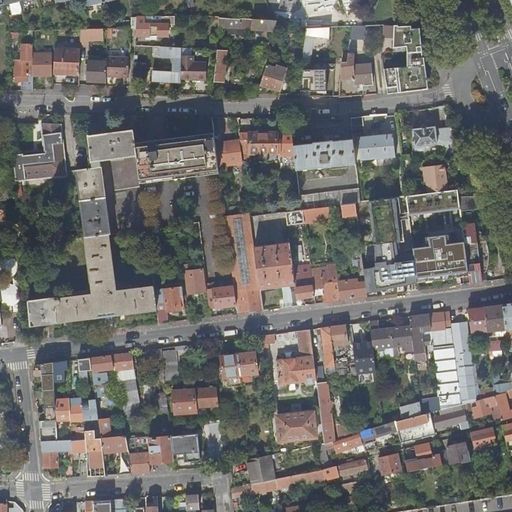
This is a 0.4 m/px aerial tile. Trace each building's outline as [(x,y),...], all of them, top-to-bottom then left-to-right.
[(137,17),(134,17),(134,27),(136,28),(136,36),(146,36),(146,39),(148,39),(148,36),(157,36),(157,28),(150,28),(150,24),(167,23),(167,22),(168,22),(168,19),(170,19),(170,17),(168,17),(168,16),(137,17)] [(276,20),(220,17),(219,27),(229,28),(228,35),(236,35),(235,38),(247,38),(248,28),(261,29),(261,32),(268,33),(268,30),(273,30),(276,20)] [(422,57),(420,28),(411,29),(411,25),(398,27),(398,25),(394,26),(394,48),(407,46),(407,67),(383,69),(388,94),(422,90),(426,82),(424,57),(422,57)] [(364,39),(365,26),(352,26),(350,39),(364,39)] [(302,57),(310,58),(315,36),(320,36),(319,27),(307,28),(302,57)] [(103,29),(81,30),(80,38),(80,39),(80,44),(88,44),(88,39),(103,39),(103,29)] [(33,75),(33,54),(32,31),(31,31),(25,31),(14,31),(14,37),(20,37),(23,37),(23,45),(22,45),(22,61),(15,61),(15,76),(15,81),(27,82),(27,91),(33,90),(33,79),(33,75)] [(315,36),(310,58),(315,58),(320,36),(315,36)] [(54,71),(79,72),(80,44),(80,39),(80,38),(75,38),(74,50),(55,49),(54,71)] [(264,41),(261,52),(266,52),(269,43),(264,41)] [(176,57),(176,63),(179,63),(180,47),(153,46),(152,55),(176,57)] [(352,49),(349,49),(348,48),(348,52),(347,57),(348,57),(348,58),(347,62),(342,62),(340,79),(354,77),(354,83),(373,82),(371,64),(353,65),(354,54),(351,53),(352,49)] [(224,82),(227,50),(217,50),(214,81),(224,82)] [(51,53),(33,54),(33,75),(41,76),(41,78),(44,78),(44,76),(52,75),(51,53)] [(119,63),(119,55),(114,55),(114,62),(109,62),(107,62),(107,70),(106,77),(108,77),(124,78),(128,78),(129,63),(124,63),(119,63)] [(176,57),(152,55),(152,58),(169,60),(176,63),(176,57)] [(195,55),(182,55),(182,70),(181,80),(207,81),(207,61),(195,61),(195,55)] [(148,59),(135,60),(134,77),(147,77),(148,59)] [(87,71),(85,71),(85,80),(106,81),(106,77),(107,70),(107,62),(88,61),(88,64),(87,71)] [(310,63),(304,64),(302,80),(301,84),(309,85),(309,80),(310,65),(310,63)] [(153,81),(178,82),(179,70),(176,70),(176,66),(154,64),(153,81)] [(276,68),(273,67),(266,65),(257,93),(258,93),(267,93),(267,87),(280,91),(287,68),(277,65),(276,68)] [(310,65),(309,80),(325,81),(324,85),(330,85),(331,67),(310,65)] [(292,80),(290,94),(300,94),(301,84),(302,80),(292,80)] [(364,134),(362,117),(350,118),(353,135),(364,134)] [(66,175),(61,125),(43,124),(45,142),(46,152),(18,155),(17,149),(13,149),(13,150),(16,179),(50,175),(50,177),(66,175)] [(449,144),(453,144),(451,127),(436,129),(435,127),(413,130),(415,147),(416,146),(416,150),(424,149),(424,146),(438,144),(449,148),(449,144)] [(101,160),(137,156),(136,145),(136,142),(134,130),(89,136),(89,135),(88,135),(92,160),(89,161),(90,168),(76,170),(76,171),(77,171),(81,208),(85,237),(108,234),(110,234),(102,168),(102,166),(101,166),(101,160)] [(278,156),(295,155),(293,145),(292,130),(239,130),(241,141),(243,159),(250,158),(250,152),(278,152),(278,156)] [(188,139),(214,136),(214,132),(188,135),(136,142),(136,145),(188,139)] [(395,151),(401,150),(400,144),(394,145),(393,134),(358,137),(360,160),(396,156),(395,151)] [(192,172),(218,168),(218,165),(215,144),(214,136),(188,139),(136,145),(137,156),(138,168),(140,178),(192,172)] [(296,170),(357,164),(353,139),(333,141),(333,140),(313,142),(313,143),(293,145),(295,155),(296,170)] [(241,141),(215,144),(218,165),(243,162),(243,159),(241,141)] [(444,149),(445,157),(454,156),(453,148),(444,149)] [(426,174),(428,193),(448,190),(444,164),(422,167),(423,174),(426,174)] [(193,175),(219,171),(218,168),(192,172),(140,178),(140,181),(193,175)] [(360,189),(299,197),(301,210),(303,210),(330,207),(347,204),(356,203),(362,202),(360,189)] [(448,190),(428,193),(407,196),(409,216),(461,209),(460,195),(459,189),(448,190)] [(462,212),(487,209),(482,195),(460,195),(461,209),(462,212)] [(405,242),(399,197),(369,201),(377,267),(364,268),(366,282),(368,297),(407,292),(406,284),(418,283),(414,254),(401,256),(399,242),(405,242)] [(349,217),(357,216),(356,203),(347,204),(349,217)] [(330,207),(303,210),(305,223),(316,222),(315,218),(331,215),(330,207)] [(0,220),(12,219),(20,218),(19,213),(16,214),(15,208),(0,209),(0,220)] [(250,213),(224,215),(233,281),(236,305),(237,314),(253,312),(263,310),(260,288),(255,248),(250,217),(250,213)] [(49,242),(50,242),(64,240),(62,225),(47,226),(49,242)] [(478,235),(476,225),(463,226),(466,242),(470,276),(471,284),(483,282),(482,275),(487,274),(487,272),(488,269),(489,265),(489,260),(489,256),(489,253),(488,251),(486,244),(484,239),(482,235),(481,234),(478,235)] [(58,297),(56,297),(58,322),(98,316),(97,312),(116,309),(117,314),(157,309),(156,303),(154,290),(154,286),(116,291),(108,234),(85,237),(87,246),(93,294),(59,298),(58,297)] [(414,249),(414,254),(418,283),(470,276),(466,242),(450,244),(448,235),(426,237),(428,247),(414,249)] [(284,244),(289,284),(295,283),(293,266),(290,243),(284,244)] [(276,245),(280,285),(289,284),(284,244),(276,245)] [(280,285),(276,245),(255,248),(260,288),(280,285)] [(0,273),(17,274),(18,257),(0,255),(0,273)] [(305,297),(308,297),(315,296),(312,277),(311,269),(311,264),(293,266),(295,283),(298,306),(306,305),(306,300),(305,297)] [(311,269),(312,277),(329,275),(330,283),(340,281),(337,264),(328,265),(328,267),(311,269)] [(194,293),(198,292),(205,291),(202,269),(188,271),(187,265),(184,265),(187,294),(194,293)] [(342,300),(340,281),(330,283),(329,275),(312,277),(315,296),(316,304),(330,302),(342,300)] [(358,279),(340,281),(342,300),(354,299),(368,297),(366,282),(358,283),(358,279)] [(210,308),(236,305),(233,281),(207,284),(210,308)] [(14,306),(14,311),(19,311),(18,285),(0,285),(1,307),(14,306)] [(181,309),(180,296),(183,296),(182,287),(154,290),(156,303),(165,302),(166,308),(157,310),(159,324),(168,323),(167,311),(181,309)] [(31,326),(58,322),(56,297),(29,302),(30,318),(31,326)] [(511,303),(504,304),(485,307),(487,330),(488,334),(488,336),(497,335),(497,330),(507,329),(511,328),(511,303)] [(471,332),(487,330),(485,307),(476,308),(468,309),(471,332)] [(431,331),(451,328),(450,324),(450,323),(449,311),(438,313),(429,314),(431,330),(431,331)] [(422,331),(431,330),(429,314),(420,315),(410,317),(411,325),(415,359),(427,358),(425,343),(423,343),(422,331)] [(379,350),(382,349),(382,348),(388,347),(393,347),(391,328),(379,329),(378,321),(370,322),(372,341),(377,340),(379,350)] [(451,323),(462,404),(464,404),(470,402),(476,400),(477,400),(466,321),(451,323)] [(333,345),(348,343),(346,325),(340,326),(330,327),(333,345)] [(393,347),(399,346),(408,345),(409,355),(409,360),(415,359),(411,325),(392,328),(391,328),(393,347)] [(333,377),(337,376),(335,359),(333,350),(333,345),(330,327),(321,328),(317,328),(318,335),(322,334),(327,367),(331,367),(333,377)] [(433,348),(453,345),(451,328),(431,331),(432,342),(433,348)] [(294,382),(317,380),(316,369),(311,329),(298,331),(301,357),(276,360),(277,371),(275,371),(275,375),(278,375),(279,384),(288,383),(289,390),(295,389),(294,382)] [(425,343),(432,342),(431,331),(431,330),(422,331),(423,343),(425,343)] [(263,356),(267,355),(268,355),(267,345),(275,344),(274,334),(261,336),(263,356)] [(356,365),(357,375),(370,373),(376,373),(374,359),(373,350),(372,341),(353,343),(356,365)] [(453,345),(433,348),(439,397),(441,408),(441,409),(446,408),(461,404),(453,345)] [(379,350),(373,350),(374,359),(394,357),(394,356),(393,348),(382,349),(382,350),(379,351),(379,350)] [(149,357),(163,355),(162,352),(162,349),(148,350),(149,357)] [(176,351),(162,352),(163,355),(165,381),(180,379),(176,351)] [(256,352),(238,354),(240,375),(258,373),(256,352)] [(115,370),(134,368),(132,353),(112,355),(113,361),(114,368),(115,370)] [(223,378),(240,375),(238,354),(220,356),(223,378)] [(113,361),(112,355),(106,356),(102,356),(91,358),(92,370),(93,372),(93,374),(95,388),(96,398),(107,396),(107,399),(110,399),(105,370),(107,369),(114,368),(113,361)] [(163,355),(149,357),(154,413),(169,411),(168,405),(167,391),(165,381),(163,355)] [(346,357),(335,359),(337,376),(337,382),(357,379),(357,375),(356,365),(347,367),(346,357)] [(92,370),(91,358),(85,358),(79,359),(80,371),(92,370)] [(70,370),(69,360),(64,361),(53,363),(54,383),(67,381),(67,371),(70,370)] [(42,376),(43,390),(54,390),(54,383),(53,363),(38,365),(34,371),(34,376),(42,376)] [(134,368),(115,370),(122,414),(142,410),(134,368)] [(323,368),(316,369),(317,380),(322,423),(331,422),(327,382),(325,382),(323,368)] [(357,379),(358,384),(371,382),(370,373),(357,375),(357,379)] [(511,381),(511,382),(511,384),(509,385),(509,382),(501,385),(494,386),(494,387),(495,394),(508,391),(511,388),(511,387),(511,381)] [(494,387),(479,389),(480,399),(495,394),(494,387)] [(511,412),(511,413),(510,409),(507,398),(511,396),(511,387),(511,388),(508,391),(495,394),(498,405),(501,420),(511,417),(511,412)] [(173,391),(174,405),(174,409),(172,409),(172,416),(175,416),(175,414),(196,412),(196,411),(199,410),(199,406),(218,405),(216,388),(173,391)] [(45,412),(38,413),(39,421),(56,421),(55,400),(54,390),(43,390),(36,391),(37,398),(44,397),(45,412)] [(498,405),(495,394),(480,399),(477,400),(476,400),(478,405),(471,407),(470,402),(464,404),(465,409),(466,413),(472,411),(473,411),(475,418),(493,412),(492,407),(498,405)] [(71,423),(84,422),(83,418),(82,403),(82,397),(69,398),(69,395),(63,396),(63,399),(55,400),(56,421),(56,422),(71,421),(71,423)] [(439,397),(420,399),(421,405),(421,413),(441,408),(439,397)] [(84,420),(101,419),(100,398),(83,399),(84,420)] [(448,414),(464,410),(465,409),(464,404),(462,404),(461,404),(446,408),(447,412),(447,411),(448,414)] [(421,405),(400,408),(401,413),(401,418),(421,413),(421,405)] [(495,422),(501,420),(498,405),(492,407),(493,412),(495,422)] [(447,411),(447,412),(444,412),(445,415),(434,417),(437,428),(467,420),(464,410),(448,414),(447,411)] [(314,412),(277,416),(280,441),(316,437),(314,412)] [(401,419),(396,421),(398,430),(406,428),(411,426),(412,430),(424,426),(425,432),(434,430),(433,424),(430,412),(422,414),(401,419)] [(389,416),(390,423),(396,421),(401,419),(401,418),(401,413),(389,416)] [(101,438),(112,437),(109,418),(99,419),(100,429),(100,432),(101,438)] [(57,435),(56,422),(56,421),(39,421),(40,427),(41,441),(57,440),(57,435)] [(381,436),(386,434),(398,430),(396,421),(390,423),(383,425),(364,431),(361,432),(364,443),(373,440),(373,438),(381,436)] [(511,422),(503,425),(507,443),(511,441),(511,422)] [(338,440),(345,437),(343,426),(343,423),(336,424),(338,440)] [(358,433),(356,426),(356,423),(343,426),(345,437),(358,433)] [(72,453),(79,452),(86,452),(84,431),(84,427),(76,428),(77,441),(72,441),(72,453)] [(100,432),(100,429),(84,431),(86,452),(89,452),(91,476),(99,475),(105,475),(104,453),(128,451),(126,439),(126,436),(112,437),(101,438),(100,432)] [(478,448),(491,445),(487,429),(471,432),(475,449),(478,448)] [(171,435),(171,436),(174,460),(184,459),(184,462),(200,460),(197,433),(171,435)] [(152,462),(174,460),(171,436),(164,437),(163,434),(160,435),(161,437),(149,438),(151,452),(152,462)] [(325,446),(317,447),(323,466),(334,464),(332,459),(329,460),(325,450),(335,447),(337,452),(352,447),(358,445),(363,443),(360,434),(325,446)] [(126,439),(128,451),(132,473),(142,472),(150,472),(149,463),(152,462),(151,452),(149,438),(149,437),(126,439)] [(65,452),(66,478),(74,477),(73,459),(72,453),(72,441),(72,440),(65,440),(57,440),(41,441),(42,447),(44,452),(44,459),(44,467),(59,467),(58,446),(68,446),(68,452),(65,452)] [(467,451),(465,442),(447,446),(448,450),(451,462),(472,457),(470,451),(467,451)] [(406,450),(403,451),(408,470),(426,467),(424,459),(429,458),(433,457),(429,443),(415,446),(418,458),(409,460),(406,450)] [(365,450),(332,459),(334,464),(366,455),(365,450)] [(451,462),(448,450),(440,452),(441,458),(443,463),(451,462)] [(275,479),(271,454),(250,458),(247,458),(253,484),(275,479)] [(379,458),(383,474),(401,470),(397,454),(379,458)] [(365,459),(339,465),(342,476),(368,469),(365,459)] [(80,465),(81,477),(88,476),(88,473),(87,464),(81,465),(80,465)] [(337,475),(334,464),(323,466),(324,469),(327,477),(337,475)] [(429,479),(426,467),(408,470),(411,483),(429,479)] [(303,484),(318,481),(324,480),(324,484),(327,483),(326,479),(327,479),(327,477),(324,469),(275,479),(253,484),(252,484),(254,493),(276,489),(276,493),(282,492),(281,488),(287,487),(291,486),(293,486),(303,484)] [(372,491),(380,489),(377,477),(371,478),(370,478),(372,491)] [(363,487),(362,480),(339,485),(341,492),(363,487)] [(251,485),(232,489),(234,497),(253,494),(251,485)] [(194,494),(186,495),(186,511),(195,511),(195,509),(199,509),(198,494),(194,494)] [(511,511),(511,494),(456,503),(393,511),(511,511)] [(330,500),(332,508),(357,503),(356,500),(354,500),(353,495),(330,500)] [(128,499),(121,499),(112,500),(112,503),(112,511),(126,511),(126,505),(128,505),(127,499),(128,499)] [(100,500),(100,509),(100,511),(112,511),(112,503),(112,500),(104,500),(100,500)] [(85,511),(94,511),(94,501),(90,501),(86,501),(85,511)] [(60,511),(61,503),(58,503),(50,511),(60,511)]
